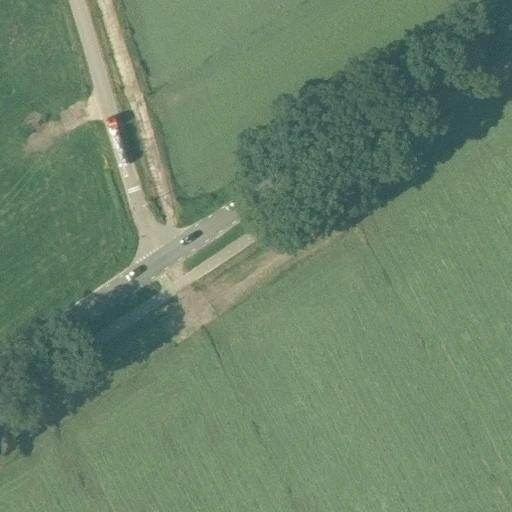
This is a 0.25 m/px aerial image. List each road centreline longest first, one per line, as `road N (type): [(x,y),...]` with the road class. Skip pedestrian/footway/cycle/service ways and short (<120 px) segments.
road 1 (secondary): [(161,260),(511,24)]
road 2 (unclassified): [(161,260),(81,0)]
road 3 (secondary): [(0,370),(161,260)]
